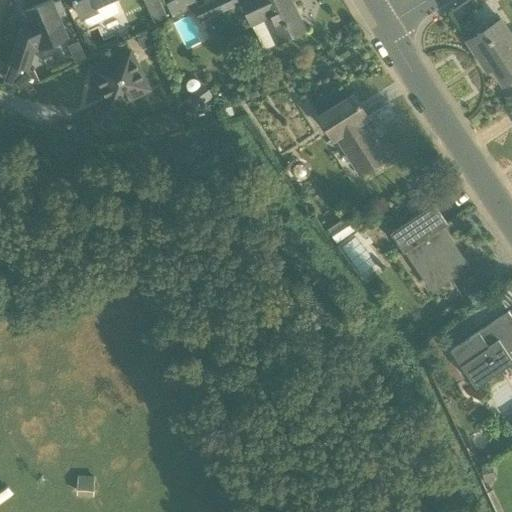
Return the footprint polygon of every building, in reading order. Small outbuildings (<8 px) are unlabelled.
[(40,49),(68,37),(52,0),(51,0),(47,2),(25,12),(31,24),(21,29),(10,63),(29,69),(36,48),(39,46),(40,49)] [(119,13),(113,0),(73,0),(82,18),(84,17),(87,22),(92,24),(119,13)] [(182,14),(176,0),(174,0),(167,4),(173,18),(182,14)] [(200,22),(223,11),(239,3),(237,0),(209,0),(194,8),(200,22)] [(264,49),(279,42),(279,43),(305,30),(290,0),(242,0),(240,1),(252,25),(264,49)] [(511,36),(501,20),(468,42),(478,58),(483,55),(503,85),(511,78),(511,36)] [(111,107),(149,89),(131,51),(93,69),(111,107)] [(192,97),(198,105),(200,107),(214,97),(204,84),(200,87),(192,93),(190,94),(192,97)] [(360,172),(387,156),(364,121),(368,118),(353,94),(323,114),(360,172)] [(176,111),(158,114),(161,131),(179,128),(176,111)] [(433,289),(467,266),(445,233),(439,237),(436,231),(447,223),(434,203),(391,233),(404,253),(407,251),(433,289)] [(355,230),(346,217),(328,230),(337,243),(355,230)] [(511,317),(508,312),(451,350),(477,387),(511,363),(511,317)] [(495,480),(492,464),(482,465),(484,482),(495,480)]
